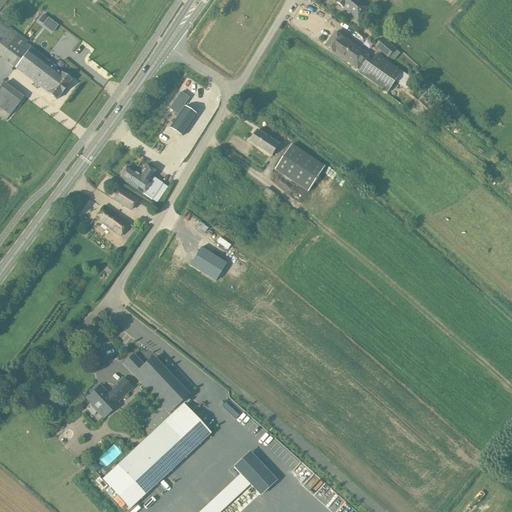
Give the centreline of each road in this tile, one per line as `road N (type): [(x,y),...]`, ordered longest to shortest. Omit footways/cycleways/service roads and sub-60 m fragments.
road 1 (secondary): [(0,274),(166,46)]
road 2 (residential): [(106,311),(234,93)]
